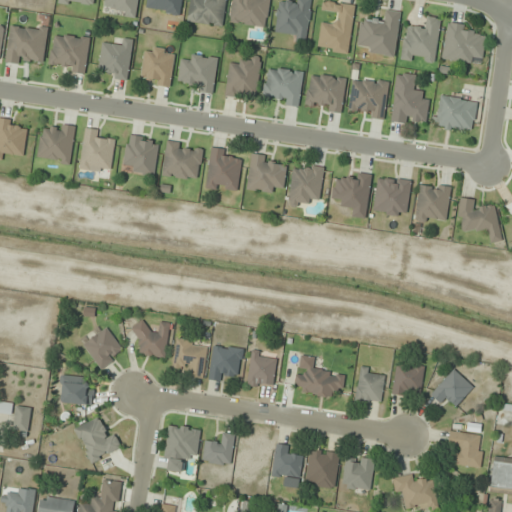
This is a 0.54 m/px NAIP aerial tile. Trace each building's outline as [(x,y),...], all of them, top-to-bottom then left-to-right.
[(223,26),(226,0),(189,0),(187,22),(223,26)] [(232,0),(229,23),(266,28),(269,0),(232,0)] [(297,0),(278,0),(273,35),(307,39),(312,2),(297,0)] [(349,54),(355,4),(323,0),(321,11),(332,12),(331,23),(321,22),(317,50),(349,54)] [(357,52),(395,57),(401,12),(382,10),(381,19),(361,16),(357,52)] [(405,23),(400,60),(436,65),(442,19),(428,17),(426,26),(405,23)] [(5,61),(44,66),(48,27),(10,22),(5,61)] [(443,60),(473,63),(473,56),(483,57),(486,36),(467,34),(468,25),(447,22),(443,60)] [(49,70),(87,74),(90,37),(52,33),(49,70)] [(134,39),(124,38),(122,48),(101,44),(98,67),(108,68),(107,78),(128,81),(134,39)] [(149,76),(149,85),(172,86),(174,49),(144,47),(142,75),(149,76)] [(178,80),(196,82),(195,92),(214,94),(218,57),(191,54),(190,63),(180,62),(178,80)] [(262,57),(250,55),(249,63),(229,60),(225,96),(256,100),(262,57)] [(305,71),(267,66),(262,102),(299,107),(305,71)] [(430,95),(414,93),(416,74),(396,72),(391,122),(427,126),(430,95)] [(343,113),(347,77),(309,73),(305,109),(343,113)] [(389,81),(352,77),(348,115),(385,120),(389,81)] [(478,101),(439,94),(433,127),(472,134),(478,101)] [(4,152),(25,154),(28,131),(18,130),(20,120),(0,118),(0,160),(3,161),(4,152)] [(71,163),(75,126),(52,123),(51,132),(40,131),(37,159),(71,163)] [(110,173),(115,142),(104,140),(105,131),(85,128),(79,168),(110,173)] [(132,174),(155,176),(159,139),(127,135),(123,163),(133,164),(132,174)] [(161,176),(199,181),(204,146),(166,141),(161,176)] [(237,192),(241,162),(232,161),(233,151),(211,148),(205,188),(237,192)] [(284,187),(287,167),(269,165),(270,155),(251,153),(247,190),(273,193),(274,186),(284,187)] [(288,205),(308,208),(310,198),(321,199),(325,167),(303,164),(302,169),(293,167),(288,205)] [(353,180),(334,177),(331,199),(340,200),(339,206),(351,208),(349,217),(366,219),(372,174),(354,171),(353,180)] [(373,213),(407,217),(411,180),(377,176),(373,213)] [(450,185),(418,183),(416,221),(448,223),(450,185)] [(459,232),(489,230),(490,242),(500,241),(499,207),(477,208),(476,198),(458,199),(459,232)] [(135,354),(165,358),(170,323),(160,322),(158,333),(146,331),(147,325),(139,324),(135,354)] [(102,370),(125,352),(103,324),(80,341),(102,370)] [(209,343),(177,338),(172,366),(191,369),(190,377),(203,379),(209,343)] [(209,380),(229,382),(230,374),(241,375),(244,349),(213,345),(209,380)] [(247,386),(273,389),(277,355),(252,351),(247,386)] [(343,391),(346,374),(314,369),(316,357),(300,355),(294,392),(333,398),(334,390),(343,391)] [(424,367),(397,363),(392,394),(419,398),(424,367)] [(381,405),(385,372),(360,368),(355,402),(381,405)] [(443,406),(451,399),(457,404),(473,387),(454,369),(430,393),(443,406)] [(84,386),(85,377),(61,376),(59,403),(92,404),(93,386),(84,386)] [(13,404),(0,400),(0,413),(11,416),(13,404)] [(32,408),(16,405),(12,432),(28,434),(32,408)] [(74,430),(91,464),(122,449),(113,433),(106,437),(96,418),(74,430)] [(168,471),(185,473),(187,455),(198,456),(201,428),(167,424),(163,458),(170,459),(168,471)] [(448,444),(456,445),(454,465),(481,468),(484,436),(449,432),(448,444)] [(231,466),(235,435),(224,433),(223,443),(205,440),(202,462),(231,466)] [(303,458),(292,457),(294,446),(275,444),(272,476),(300,479),(303,458)] [(338,453),(309,450),(306,485),(335,489),(338,453)] [(342,486),(369,491),(374,461),(347,456),(342,486)] [(511,458),(493,457),(489,492),(511,494),(511,458)] [(434,479),(414,483),(412,475),(393,478),(396,495),(404,493),(407,511),(439,506),(434,479)] [(32,511),(34,490),(3,488),(1,511),(32,511)] [(79,504),(78,511),(116,511),(119,500),(91,496),(90,506),(79,504)] [(38,511),(73,511),(75,501),(40,497),(38,511)] [(500,511),(502,501),(488,499),(486,511),(500,511)]
